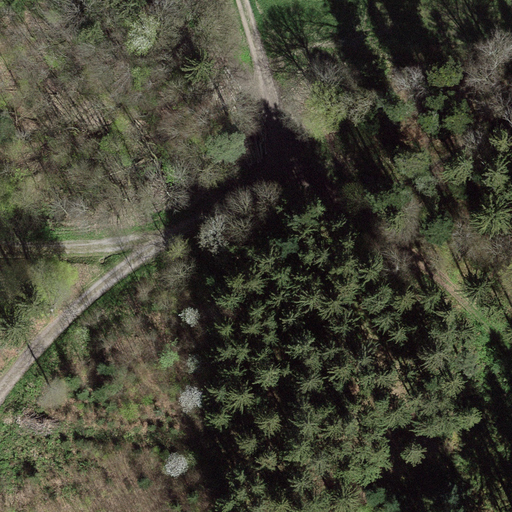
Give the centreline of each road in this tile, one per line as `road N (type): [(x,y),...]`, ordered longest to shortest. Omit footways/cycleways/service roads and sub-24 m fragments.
road 1 (track): [(243,0),(272,96),(270,170),(226,205),(145,242)]
road 2 (track): [(145,242),(0,390)]
road 3 (track): [(145,242),(0,247)]
